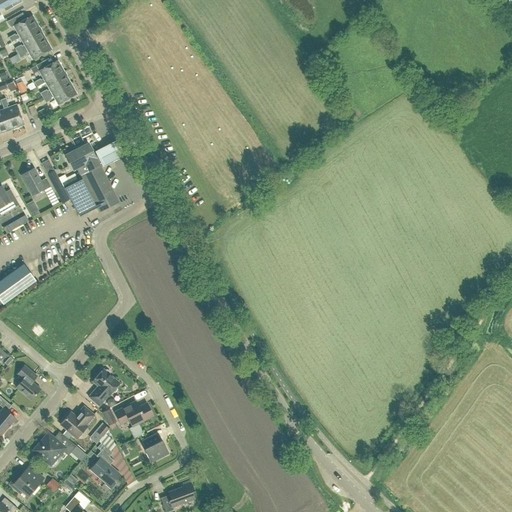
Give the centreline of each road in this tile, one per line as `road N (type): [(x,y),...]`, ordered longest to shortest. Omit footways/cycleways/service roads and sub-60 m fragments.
road 1 (tertiary): [(374,511),(274,395),(160,196)]
road 2 (residential): [(112,511),(132,489),(181,462),(185,450),(156,390),(98,338)]
road 3 (residential): [(98,338),(130,301),(102,233),(160,196)]
